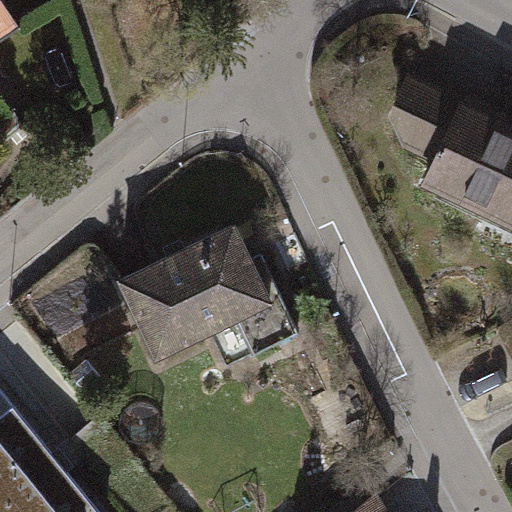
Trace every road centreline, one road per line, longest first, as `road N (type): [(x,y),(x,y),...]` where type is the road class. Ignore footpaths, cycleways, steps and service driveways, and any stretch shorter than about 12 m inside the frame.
road 1 (residential): [(487,511),(250,60)]
road 2 (residential): [(250,60),(0,260)]
